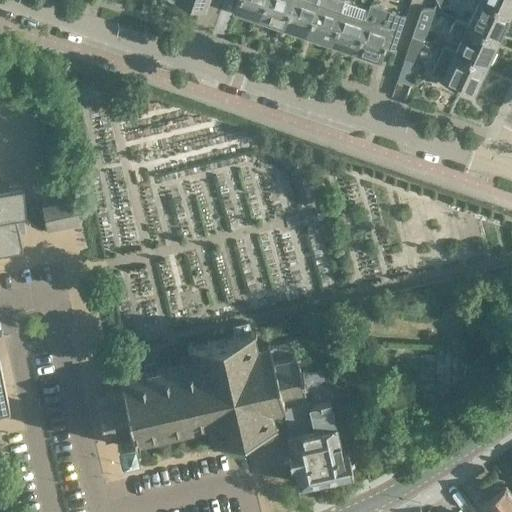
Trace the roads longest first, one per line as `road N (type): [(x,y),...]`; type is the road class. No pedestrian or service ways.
road 1 (residential): [(502,164),(5,0)]
road 2 (secondary): [(361,511),(511,418)]
